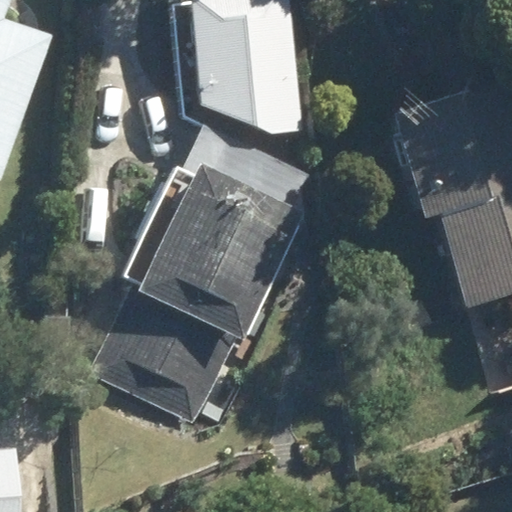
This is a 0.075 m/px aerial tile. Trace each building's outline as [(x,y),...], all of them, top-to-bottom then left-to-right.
[(0,0),(0,176),(47,39),(0,23),(0,11),(4,0),(0,0)] [(307,91),(252,63),(231,106),(286,134),(307,91)] [(511,86),(389,122),(418,223),(435,219),(460,305),(511,290),(511,86)] [(292,218),(188,169),(90,376),(193,425),(292,218)] [(11,511),(9,456),(0,456),(0,511),(11,511)] [(183,511),(181,502),(145,511),(183,511)]
